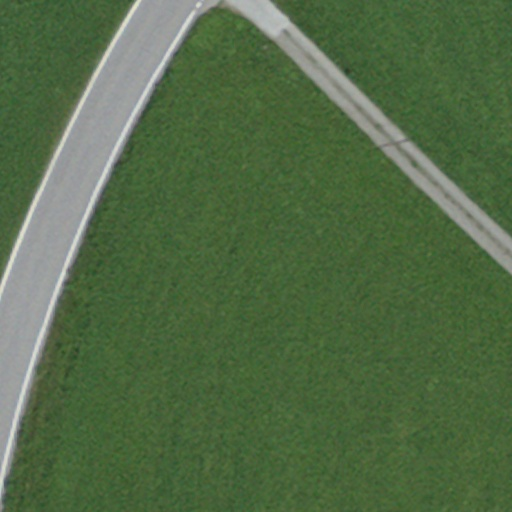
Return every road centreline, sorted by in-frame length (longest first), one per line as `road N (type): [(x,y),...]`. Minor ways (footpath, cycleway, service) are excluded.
road 1 (tertiary): [(171,0),(35,275),(0,390)]
road 2 (track): [(249,0),(306,66),(511,255)]
